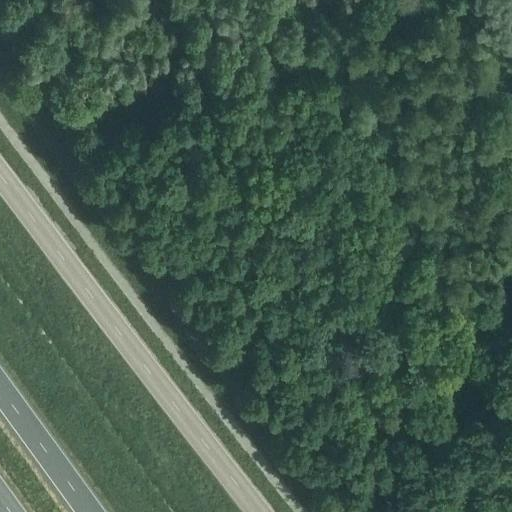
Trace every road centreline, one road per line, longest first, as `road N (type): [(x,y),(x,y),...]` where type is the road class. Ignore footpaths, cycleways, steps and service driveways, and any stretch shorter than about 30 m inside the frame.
road 1 (secondary): [(258,511),(0,170)]
road 2 (trunk): [(87,511),(0,392)]
